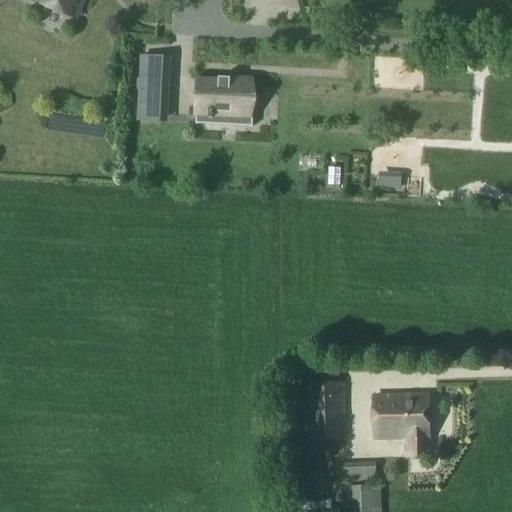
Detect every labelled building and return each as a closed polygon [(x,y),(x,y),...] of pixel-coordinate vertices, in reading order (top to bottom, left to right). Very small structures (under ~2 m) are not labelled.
[(78,0),(34,0),(34,1),(72,16),(78,0)] [(162,80),(139,79),(138,107),(161,108),(162,80)] [(197,80),(195,115),(209,116),(208,125),(249,128),(252,128),(253,97),(249,96),(250,83),(229,82),(230,80),(228,80),(228,82),(219,81),(220,79),(218,79),(218,81),(197,80)] [(343,384),(305,385),(307,442),(345,442),(343,384)] [(283,394),(270,393),(270,472),(285,472),(283,394)] [(427,396),(373,398),(374,441),(404,440),(405,458),(429,457),(427,396)] [(375,464),(335,465),(336,485),(376,485),(375,464)] [(381,511),(381,487),(336,488),(336,494),(342,494),(342,511),(381,511)] [(333,511),(332,502),(290,506),(290,511),(333,511)]
